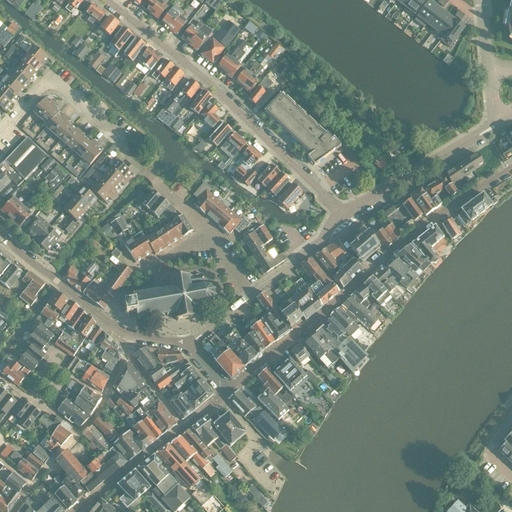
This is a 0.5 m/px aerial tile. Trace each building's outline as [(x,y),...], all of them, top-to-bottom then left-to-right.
[(84,0),(70,0),(68,4),(70,5),(66,10),(71,14),(75,9),(76,10),(84,0)] [(150,15),(161,0),(149,0),(143,9),(150,15)] [(166,0),(161,0),(150,15),(158,21),(168,9),(164,5),(167,0),(166,0)] [(398,0),(397,2),(406,8),(411,0),(398,0)] [(411,0),(406,8),(404,10),(413,17),(426,0),(411,0)] [(429,1),(414,21),(424,28),(426,24),(439,8),(429,1)] [(30,9),(26,13),(34,20),(40,13),(43,9),(37,4),(32,11),(30,9)] [(56,4),(52,10),(57,14),(61,9),(56,4)] [(106,15),(93,5),(87,14),(91,17),(88,22),(93,26),(96,21),(99,24),(106,15)] [(176,7),(162,24),(170,30),(183,12),(176,7)] [(439,8),(426,24),(435,31),(447,15),(439,8)] [(183,12),(170,30),(177,36),(187,23),(183,20),(186,15),(183,12)] [(447,15),(435,31),(443,37),(455,21),(447,15)] [(62,20),(58,16),(52,22),(57,26),(62,20)] [(119,25),(109,18),(97,34),(101,37),(105,32),(110,37),(119,25)] [(443,37),(440,41),(449,48),(455,41),(456,41),(459,37),(458,36),(464,28),(455,21),(443,37)] [(228,22),(214,39),(226,48),(240,31),(228,22)] [(6,31),(13,36),(19,28),(12,23),(6,31)] [(190,46),(204,27),(200,23),(195,30),(192,27),(182,40),(190,46)] [(204,27),(190,46),(198,52),(207,39),(212,33),(208,30),(204,27)] [(110,44),(108,46),(112,49),(108,53),(115,58),(119,52),(123,47),(132,36),(123,28),(110,44)] [(6,33),(0,39),(0,44),(1,45),(4,48),(12,39),(6,33)] [(71,44),(78,50),(84,41),(77,36),(71,44)] [(136,38),(123,54),(127,58),(133,62),(145,46),(136,38)] [(202,55),(213,63),(225,48),(214,40),(202,55)] [(242,52),(241,51),(247,43),(243,41),(238,48),(239,49),(231,59),(227,56),(217,68),(224,74),(242,52)] [(82,45),(74,55),(81,61),(89,51),(82,45)] [(27,56),(41,68),(48,60),(34,48),(27,56)] [(149,48),(142,57),(147,60),(143,65),(148,69),(151,72),(155,67),(162,58),(149,48)] [(237,64),(245,54),(242,52),(224,74),(232,80),(241,67),(237,64)] [(104,59),(98,54),(89,66),(95,71),(104,59)] [(35,75),(41,68),(27,56),(21,63),(35,75)] [(21,63),(19,61),(13,68),(30,83),(36,76),(35,75),(21,63)] [(165,80),(174,68),(165,61),(153,77),(157,80),(160,76),(165,80)] [(260,66),(257,63),(249,73),(245,70),(235,82),(243,88),(260,66)] [(102,75),(114,84),(122,74),(109,64),(102,75)] [(260,66),(243,88),(250,94),(259,82),(255,79),(263,69),(260,66)] [(10,79),(24,91),(30,83),(13,68),(6,76),(10,79)] [(174,68),(165,80),(171,84),(167,89),(172,92),(184,76),(174,68)] [(117,84),(115,86),(118,89),(125,81),(130,74),(127,71),(121,78),(117,84)] [(273,84),(265,78),(248,100),(255,106),(273,84)] [(4,86),(18,98),(24,91),(10,79),(4,86)] [(177,97),(174,102),(178,105),(182,101),(186,96),(191,100),(200,89),(190,81),(177,97)] [(133,94),(138,98),(146,88),(141,83),(133,94)] [(0,95),(11,105),(18,98),(4,86),(0,90),(0,95)] [(212,98),(204,91),(190,108),(195,113),(199,108),(202,111),(212,98)] [(167,93),(160,102),(165,106),(172,97),(167,93)] [(283,93),(264,114),(281,130),(286,135),(290,138),(295,142),(309,155),(310,156),(307,158),(314,167),(336,150),(341,146),(334,137),(332,139),(283,93)] [(0,108),(5,112),(11,105),(0,95),(0,108)] [(176,118),(172,115),(179,106),(171,100),(157,118),(169,127),(176,118)] [(41,120),(54,104),(51,101),(48,104),(44,101),(33,114),(41,120)] [(48,126),(57,116),(59,113),(55,110),(57,107),(54,104),(41,120),(48,126)] [(201,116),(206,120),(204,122),(213,129),(220,121),(214,115),(218,111),(216,109),(217,108),(214,105),(213,106),(211,104),(201,116)] [(53,135),(67,119),(63,116),(61,119),(57,116),(48,126),(45,129),(53,135)] [(169,127),(176,132),(183,123),(176,118),(169,127)] [(60,141),(72,128),(68,125),(70,122),(67,119),(53,135),(60,141)] [(232,131),(223,123),(209,140),(214,145),(218,140),(221,143),(232,131)] [(68,148),(82,132),(78,129),(76,131),(72,128),(60,141),(68,148)] [(75,154),(86,140),(82,137),(85,134),(82,132),(68,148),(75,154)] [(235,133),(222,148),(234,158),(240,152),(247,144),(235,133)] [(17,188),(46,158),(26,139),(0,165),(0,192),(11,182),(17,188)] [(82,160),(96,144),(92,141),(90,143),(86,140),(75,154),(82,160)] [(197,148),(202,152),(207,146),(203,142),(197,148)] [(96,144),(82,160),(90,167),(101,153),(97,150),(99,147),(96,144)] [(244,164),(241,168),(247,173),(254,165),(262,157),(250,146),(242,155),(247,159),(243,163),(244,164)] [(374,147),(365,155),(382,172),(391,163),(381,153),(374,147)] [(476,153),(457,166),(464,175),(478,166),(477,165),(483,161),(477,153),(476,153)] [(50,158),(40,169),(43,171),(45,173),(55,163),(50,158)] [(111,170),(127,184),(130,180),(127,178),(131,174),(117,162),(111,170)] [(222,162),(218,167),(223,171),(227,166),(222,162)] [(266,188),(280,173),(271,165),(258,181),(266,188)] [(452,183),(464,175),(457,166),(445,173),(452,183)] [(57,177),(62,182),(67,177),(57,167),(48,177),(52,182),(57,177)] [(40,168),(33,174),(37,178),(43,171),(40,169),(40,168)] [(241,168),(232,177),(238,183),(247,173),(241,168)] [(123,187),(127,184),(111,170),(104,177),(118,189),(121,186),(123,187)] [(248,187),(255,180),(258,176),(251,170),(248,174),(242,181),(248,187)] [(266,188),(271,193),(275,197),(289,181),(280,173),(266,188)] [(452,184),(450,185),(443,175),(436,179),(444,191),(446,190),(451,196),(458,192),(452,184)] [(115,193),(118,189),(104,177),(98,184),(114,198),(117,195),(115,193)] [(431,198),(444,191),(436,179),(424,187),(431,198)] [(111,202),(114,198),(98,184),(92,192),(105,204),(109,200),(111,202)] [(218,200),(209,193),(212,190),(205,184),(196,194),(201,198),(194,205),(205,215),(206,214),(218,200)] [(299,196),(301,198),(305,195),(293,184),(277,201),(283,207),(286,210),(293,202),(299,196)] [(76,196),(90,208),(96,201),(83,189),(76,196)] [(435,208),(430,202),(421,189),(410,195),(426,215),(435,208)] [(150,214),(150,213),(161,200),(153,193),(147,201),(144,198),(136,208),(146,217),(150,214)] [(494,198),(489,201),(483,193),(461,209),(462,212),(458,215),(465,225),(470,222),(492,205),(492,206),(497,202),(494,198)] [(84,216),(90,208),(76,196),(70,204),(84,216)] [(430,202),(435,208),(441,204),(436,197),(430,202)] [(394,206),(385,213),(398,230),(413,218),(414,220),(423,213),(411,198),(397,210),(394,206)] [(10,220),(22,207),(13,199),(1,212),(10,220)] [(168,215),(173,210),(161,200),(150,213),(150,214),(158,220),(163,215),(165,212),(168,215)] [(219,225),(219,226),(231,212),(218,200),(206,214),(219,225)] [(53,207),(48,203),(41,211),(45,215),(53,207)] [(77,223),(84,216),(70,204),(63,211),(77,223)] [(22,207),(10,220),(19,229),(31,216),(22,207)] [(165,212),(163,215),(170,220),(172,218),(168,215),(165,212)] [(249,222),(242,216),(240,219),(231,212),(219,226),(219,225),(218,226),(229,236),(236,228),(241,232),(249,222)] [(117,216),(109,221),(111,224),(114,228),(118,225),(122,222),(120,218),(118,219),(117,216)] [(172,224),(181,239),(192,232),(183,217),(172,224)] [(451,218),(441,224),(451,240),(460,234),(451,218)] [(75,226),(69,221),(62,230),(67,234),(75,226)] [(38,243),(51,228),(47,225),(45,227),(39,222),(28,234),(38,243)] [(122,222),(118,225),(123,233),(127,230),(122,222)] [(172,224),(163,230),(173,245),(181,239),(172,224)] [(387,247),(401,235),(392,224),(384,230),(383,229),(378,232),(376,229),(372,232),(375,236),(376,235),(387,247)] [(438,256),(431,247),(444,236),(435,224),(411,242),(430,263),(434,263),(439,259),(438,257),(438,256)] [(118,225),(114,228),(119,235),(123,233),(118,225)] [(365,225),(346,240),(361,258),(379,243),(365,225)] [(257,240),(259,244),(262,248),(273,240),(264,226),(257,230),(256,229),(253,231),(252,230),(244,236),(245,238),(246,239),(251,235),(255,242),(257,240)] [(51,228),(38,243),(37,244),(47,253),(59,239),(53,234),(55,232),(51,228)] [(164,251),(173,245),(163,230),(155,236),(164,251)] [(140,233),(132,238),(145,259),(153,253),(146,242),(140,233)] [(257,245),(259,244),(257,240),(255,242),(251,235),(246,239),(245,238),(241,241),(244,246),(247,244),(250,249),(256,244),(257,245)] [(155,256),(164,251),(155,236),(146,242),(153,253),(155,256)] [(126,249),(136,265),(145,259),(132,238),(123,244),(126,249)] [(339,240),(315,256),(329,273),(341,265),(336,259),(346,252),(339,240)] [(261,248),(262,248),(259,244),(257,245),(256,244),(250,249),(254,256),(252,257),(254,261),(265,254),(264,252),(264,253),(261,248)] [(425,260),(415,251),(416,250),(410,244),(395,256),(413,273),(414,272),(418,276),(426,268),(430,265),(425,260)] [(116,251),(111,257),(117,261),(121,255),(116,251)] [(265,254),(254,261),(257,265),(260,264),(262,268),(260,270),(263,275),(266,274),(275,268),(272,264),(271,265),(270,263),(275,261),(274,260),(268,252),(265,254)] [(286,260),(282,255),(282,254),(274,260),(275,261),(270,263),(271,265),(272,264),(275,268),(286,260)] [(0,282),(0,283),(13,268),(10,265),(0,256),(0,282)] [(304,263),(300,266),(310,279),(314,277),(319,282),(324,289),(331,283),(311,258),(304,263)] [(406,288),(414,280),(417,277),(398,259),(387,269),(401,282),(400,283),(406,288)] [(354,260),(347,266),(356,276),(362,270),(354,260)] [(91,282),(92,280),(101,269),(93,263),(85,273),(86,273),(83,277),(82,276),(79,280),(78,278),(79,277),(77,276),(78,275),(71,269),(64,279),(73,288),(81,294),(91,283),(91,282)] [(105,292),(96,304),(104,310),(120,290),(133,273),(130,271),(124,266),(105,292)] [(347,266),(340,272),(349,282),(356,276),(347,266)] [(383,266),(373,276),(391,295),(395,299),(401,294),(395,287),(401,282),(400,281),(383,266)] [(0,283),(10,291),(23,274),(14,267),(13,268),(0,283)] [(340,272),(334,278),(343,289),(349,282),(340,272)] [(46,286),(39,280),(30,273),(23,282),(29,287),(20,299),(31,308),(37,301),(35,299),(46,286)] [(192,277),(191,276),(190,276),(189,275),(188,275),(188,276),(173,279),(172,278),(171,278),(171,279),(171,280),(169,280),(170,281),(171,281),(172,289),(164,290),(164,288),(163,288),(163,290),(156,291),(155,290),(154,290),(154,292),(147,293),(146,291),(145,291),(145,293),(137,295),(137,293),(135,293),(135,295),(124,297),(125,302),(125,304),(123,305),(123,306),(125,306),(127,314),(124,314),(125,316),(127,315),(128,318),(130,318),(129,315),(137,314),(138,321),(141,321),(141,322),(143,322),(143,320),(150,319),(150,321),(151,321),(151,319),(159,318),(159,319),(161,319),(160,317),(168,316),(168,318),(170,318),(169,316),(176,315),(177,319),(176,320),(177,321),(178,321),(178,322),(180,322),(180,321),(194,318),(194,319),(195,319),(195,318),(197,317),(197,316),(195,316),(194,308),(199,307),(200,308),(201,308),(201,306),(203,306),(207,305),(207,306),(209,306),(208,304),(210,303),(212,302),(212,303),(214,302),(213,301),(214,299),(214,297),(216,298),(216,296),(214,296),(214,294),(214,292),(215,291),(215,290),(213,291),(212,289),(211,288),(212,286),(210,286),(209,287),(207,286),(205,286),(205,284),(204,284),(203,276),(190,278),(190,277),(192,277)] [(385,301),(390,296),(391,295),(373,276),(363,284),(372,293),(371,295),(373,298),(374,297),(381,305),(385,302),(385,301)] [(297,294),(290,299),(291,300),(298,310),(315,298),(308,289),(309,289),(301,280),(296,283),(300,289),(296,292),(297,294)] [(317,283),(309,288),(322,307),(339,292),(331,283),(324,289),(319,282),(317,283)] [(92,283),(84,294),(96,304),(105,292),(92,283)] [(363,284),(351,295),(352,295),(361,303),(366,309),(369,305),(364,300),(365,299),(372,293),(363,284)] [(288,287),(283,290),(289,297),(293,294),(288,287)] [(57,293),(42,315),(48,319),(43,325),(49,329),(53,322),(54,323),(59,316),(55,313),(56,310),(60,313),(68,301),(57,293)] [(259,302),(254,306),(260,313),(265,309),(267,312),(268,312),(270,315),(276,322),(283,317),(278,309),(265,293),(257,298),(259,302)] [(351,296),(343,304),(358,317),(370,330),(379,320),(366,309),(360,304),(351,296)] [(1,309),(6,313),(15,302),(10,298),(1,309)] [(315,298),(298,310),(303,317),(305,320),(321,308),(321,307),(315,298)] [(303,317),(298,310),(291,300),(278,309),(283,317),(291,327),(303,317)] [(70,324),(80,309),(71,302),(60,316),(70,323),(70,324)] [(340,307),(331,315),(350,336),(359,327),(353,321),(358,317),(343,304),(340,307)] [(0,308),(0,316),(5,321),(9,316),(0,308)] [(73,336),(87,317),(80,309),(70,324),(70,323),(67,327),(73,331),(71,334),(73,336)] [(264,314),(260,318),(276,340),(276,341),(293,329),(291,327),(283,317),(276,322),(270,315),(268,316),(264,314)] [(276,340),(260,318),(258,319),(256,316),(246,323),(253,333),(265,349),(276,340)] [(87,340),(97,327),(87,317),(73,336),(72,338),(63,333),(55,345),(73,357),(83,343),(84,342),(85,339),(87,340)] [(339,359),(340,359),(352,374),(367,357),(349,338),(345,342),(340,338),(346,333),(333,319),(324,328),(323,326),(316,333),(317,334),(339,359)] [(34,334),(48,345),(51,340),(54,343),(57,339),(41,326),(34,334)] [(229,334),(222,341),(245,367),(257,356),(244,340),(242,341),(238,336),(239,335),(234,330),(230,326),(225,330),(229,334)] [(84,342),(83,343),(87,346),(90,342),(96,347),(98,344),(101,345),(106,337),(97,327),(87,340),(85,339),(84,342)] [(57,328),(53,333),(58,336),(61,331),(57,328)] [(257,355),(265,349),(253,333),(245,339),(257,355)] [(50,347),(48,345),(34,334),(27,342),(32,346),(41,353),(41,352),(45,348),(48,351),(50,347)] [(317,334),(306,344),(320,360),(324,364),(321,366),(319,369),(333,385),(338,381),(328,370),(339,359),(317,334)] [(245,367),(222,341),(216,335),(210,341),(215,347),(208,354),(231,380),(245,367)] [(98,344),(96,347),(87,361),(109,375),(117,361),(118,362),(122,355),(106,337),(101,345),(98,344)] [(291,358),(289,360),(297,369),(299,368),(301,366),(299,364),(301,363),(310,356),(304,348),(301,344),(291,352),(294,356),(291,358)] [(49,358),(41,352),(41,353),(32,346),(26,353),(39,364),(43,359),(46,362),(49,358)] [(158,360),(159,350),(147,348),(133,355),(155,384),(167,375),(172,371),(170,368),(166,370),(163,366),(158,360)] [(172,383),(191,368),(179,353),(178,353),(167,353),(167,351),(159,350),(158,360),(163,366),(166,370),(170,368),(172,371),(167,375),(172,383)] [(39,364),(26,353),(23,351),(17,359),(33,372),(37,367),(40,370),(43,366),(39,364)] [(73,357),(68,364),(72,366),(77,360),(73,357)] [(68,364),(66,369),(74,374),(80,365),(88,370),(82,380),(102,393),(110,378),(108,377),(82,362),(81,363),(77,360),(72,366),(68,364)] [(289,360),(273,374),(285,387),(289,391),(290,392),(293,396),(294,396),(298,400),(304,395),(312,388),(311,387),(307,383),(309,382),(303,376),(297,369),(289,360)] [(13,362),(3,375),(19,387),(26,378),(18,372),(21,368),(13,362)] [(134,398),(146,388),(127,362),(113,389),(122,399),(125,402),(133,396),(134,398)] [(182,394),(183,396),(201,380),(191,368),(172,383),(181,394),(182,394)] [(267,368),(258,376),(266,384),(263,386),(268,391),(268,390),(277,400),(283,406),(283,405),(284,404),(285,405),(293,398),(292,397),(293,396),(290,392),(289,391),(288,391),(282,397),(278,393),(285,387),(273,374),(267,368)] [(309,370),(304,375),(310,381),(312,384),(317,379),(309,370)] [(160,391),(167,386),(172,383),(167,375),(155,384),(160,391)] [(183,396),(195,411),(213,395),(201,380),(183,396)] [(167,386),(177,398),(181,394),(172,383),(167,386)] [(96,408),(102,399),(85,388),(79,396),(96,408)] [(150,411),(159,404),(146,388),(134,398),(140,405),(142,404),(143,406),(145,405),(150,411)] [(1,390),(0,390),(0,407),(9,396),(1,390)] [(268,391),(258,400),(278,420),(288,411),(283,406),(277,400),(268,390),(268,391)] [(66,391),(63,396),(68,400),(71,395),(66,391)] [(238,391),(228,400),(230,402),(231,403),(244,418),(245,417),(247,415),(250,413),(256,419),(254,421),(273,441),(275,438),(283,430),(260,407),(256,410),(249,401),(248,402),(246,400),(238,391)] [(185,398),(183,396),(182,394),(181,394),(177,398),(170,404),(182,420),(195,411),(185,398)] [(9,396),(0,407),(0,410),(4,414),(0,418),(0,420),(2,422),(17,402),(9,396)] [(90,417),(96,408),(79,396),(74,405),(90,417)] [(250,397),(246,400),(248,402),(249,401),(256,410),(260,407),(250,397)] [(122,399),(116,404),(128,417),(136,426),(141,423),(140,421),(142,420),(136,414),(141,410),(139,407),(134,411),(125,402),(122,399)] [(59,400),(57,403),(61,406),(57,411),(70,421),(79,409),(66,400),(63,403),(59,400)] [(108,403),(114,410),(117,406),(111,400),(108,403)] [(15,424),(17,426),(32,407),(24,401),(14,414),(12,417),(17,421),(15,424)] [(145,415),(161,436),(175,426),(159,404),(150,411),(151,411),(145,415)] [(26,432),(30,427),(41,414),(32,407),(17,426),(26,432)] [(79,409),(70,421),(80,428),(90,417),(79,409)] [(141,410),(136,414),(142,420),(140,421),(141,423),(155,442),(162,437),(161,436),(145,415),(141,410)] [(214,425),(211,428),(229,448),(230,447),(231,446),(245,435),(246,434),(245,433),(240,427),(239,426),(238,424),(237,423),(232,418),(231,416),(231,417),(230,414),(229,413),(214,425)] [(60,424),(55,420),(53,423),(44,416),(38,423),(48,430),(46,433),(48,435),(47,436),(50,438),(60,447),(72,435),(59,425),(60,424)] [(125,419),(139,436),(148,447),(155,442),(141,423),(136,426),(128,417),(125,419)] [(207,417),(192,429),(207,447),(213,443),(220,451),(221,450),(231,462),(236,458),(236,457),(235,456),(229,448),(211,428),(214,425),(207,417)] [(100,434),(107,426),(98,419),(93,426),(100,434)] [(108,442),(116,435),(107,426),(100,434),(108,442)] [(103,456),(112,449),(91,427),(83,435),(103,456)] [(217,456),(211,449),(208,451),(190,430),(182,436),(189,444),(191,443),(206,460),(210,457),(213,460),(219,466),(216,468),(225,479),(232,472),(227,465),(218,455),(217,456)] [(140,452),(132,442),(136,439),(129,431),(112,446),(128,463),(139,453),(140,452)] [(511,448),(511,433),(503,441),(505,443),(506,443),(511,448)] [(132,442),(140,452),(148,447),(139,436),(136,439),(132,442)] [(180,437),(171,445),(187,463),(193,458),(211,478),(215,475),(214,474),(216,472),(210,465),(204,461),(192,447),(190,449),(180,437)] [(52,455),(60,447),(50,438),(43,447),(52,455)] [(498,451),(511,464),(511,448),(506,443),(505,443),(498,451)] [(170,445),(157,455),(182,481),(190,489),(196,491),(192,495),(203,507),(214,496),(186,463),(185,463),(170,446),(170,445)] [(29,447),(27,449),(32,453),(44,463),(51,457),(38,446),(36,449),(34,451),(29,447)] [(6,449),(1,455),(5,458),(10,453),(6,449)] [(100,458),(113,475),(126,464),(112,449),(103,456),(100,458)] [(32,481),(38,473),(23,459),(24,459),(15,451),(10,457),(18,464),(16,468),(32,481)] [(39,471),(44,464),(28,451),(24,454),(28,458),(26,460),(39,471)] [(100,485),(87,469),(83,472),(65,452),(58,459),(86,493),(88,495),(100,485)] [(154,457),(139,469),(147,477),(145,479),(149,483),(150,481),(156,488),(153,491),(161,500),(162,500),(172,511),(176,511),(190,499),(177,485),(172,479),(166,473),(162,469),(164,468),(161,465),(161,464),(154,457)] [(100,485),(113,475),(100,458),(87,469),(100,485)] [(75,502),(86,493),(58,459),(54,463),(67,479),(61,485),(75,502)] [(0,478),(6,484),(13,474),(0,463),(0,478)] [(135,472),(119,486),(126,494),(120,500),(127,509),(128,508),(141,497),(144,494),(146,497),(153,491),(150,488),(135,472)] [(13,474),(6,484),(15,491),(18,494),(26,484),(25,484),(13,474)] [(54,496),(67,511),(76,504),(56,479),(53,482),(61,491),(54,496)] [(20,496),(0,480),(0,493),(3,496),(2,498),(12,507),(20,496)] [(42,485),(37,489),(45,497),(48,494),(49,493),(42,485)] [(153,491),(147,497),(159,511),(171,511),(172,511),(161,500),(153,491)] [(235,496),(244,505),(248,502),(240,492),(235,496)] [(8,511),(12,507),(2,498),(3,496),(0,493),(0,510),(2,511),(8,511)] [(26,503),(25,504),(30,509),(31,511),(36,507),(28,499),(26,503)] [(36,507),(31,511),(32,511),(61,511),(52,500),(42,509),(40,511),(36,507)] [(91,511),(117,511),(102,500),(91,511)] [(458,502),(448,511),(476,511),(469,505),(466,509),(458,502)]
